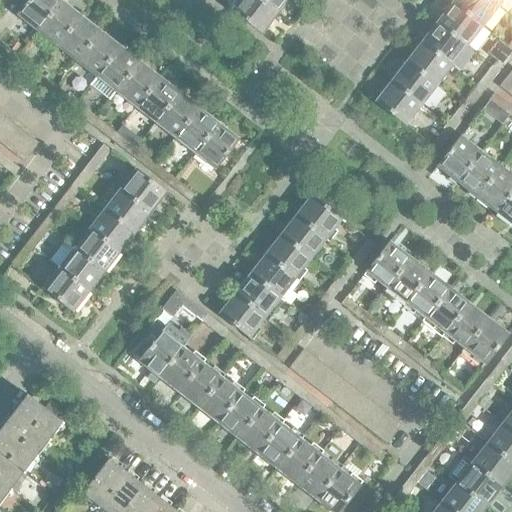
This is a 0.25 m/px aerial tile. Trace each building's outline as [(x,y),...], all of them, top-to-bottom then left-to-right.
[(37,32),(62,1),(61,0),(29,0),(17,16),(37,32)] [(263,34),(279,14),(260,0),(239,0),(232,10),(263,34)] [(260,0),(279,14),(289,0),(260,0)] [(483,27),(498,7),(489,0),(453,0),(452,3),(483,27)] [(57,47),(81,16),(62,1),(37,32),(57,47)] [(468,47),(483,27),(452,3),(436,22),(468,47)] [(76,63),(101,31),(81,16),(57,47),(76,63)] [(452,66),(468,47),(436,22),(421,42),(452,66)] [(96,78),(120,46),(101,31),(76,63),(96,78)] [(437,86),(452,66),(421,42),(406,62),(437,86)] [(0,53),(13,64),(18,57),(0,43),(0,53)] [(116,93),(140,62),(120,46),(96,78),(116,93)] [(499,71),(511,54),(511,49),(508,46),(492,66),(499,71)] [(32,79),(37,73),(18,57),(13,64),(32,79)] [(135,109),(160,77),(140,62),(116,93),(135,109)] [(422,105),(437,86),(406,62),(391,81),(422,105)] [(484,91),(499,71),(492,66),(477,86),(484,91)] [(511,91),(511,70),(499,87),(509,95),(511,91)] [(52,94),(57,88),(37,73),(32,79),(52,94)] [(155,124),(180,92),(160,77),(135,109),(155,124)] [(406,126),(422,105),(391,81),(375,101),(406,126)] [(469,110),(484,91),(477,86),(462,105),(469,110)] [(71,109),(76,103),(57,88),(52,94),(71,109)] [(175,139),(199,108),(180,92),(155,124),(175,139)] [(509,116),(511,111),(511,107),(494,93),(489,100),(509,116)] [(91,125),(96,118),(76,103),(71,109),(91,125)] [(453,130),(469,110),(462,105),(447,125),(453,130)] [(194,154),(219,123),(199,108),(175,139),(194,154)] [(0,134),(10,121),(1,114),(0,114),(0,134)] [(111,140),(116,134),(96,118),(91,125),(111,140)] [(19,128),(14,124),(10,121),(0,134),(0,143),(5,147),(19,128)] [(214,170),(217,167),(239,139),(219,123),(194,154),(214,170)] [(438,150),(453,130),(447,125),(431,145),(438,150)] [(14,154),(29,136),(19,128),(5,147),(14,154)] [(130,155),(135,149),(116,134),(111,140),(130,155)] [(457,183),(482,151),(461,135),(437,167),(457,183)] [(39,143),(29,136),(14,154),(24,162),(39,143)] [(94,170),(110,149),(103,145),(88,165),(94,170)] [(150,171),(155,164),(135,149),(130,155),(150,171)] [(477,198),(501,166),(482,151),(457,183),(477,198)] [(0,164),(14,176),(19,168),(0,153),(0,164)] [(170,186),(175,180),(155,164),(150,171),(170,186)] [(79,189),(94,170),(88,165),(72,184),(79,189)] [(496,213),(511,193),(511,174),(501,166),(477,198),(496,213)] [(151,214),(167,194),(135,169),(119,190),(151,214)] [(190,202),(195,195),(175,180),(170,186),(190,202)] [(63,209),(79,189),(72,184),(57,204),(63,209)] [(136,234),(151,214),(119,190),(104,209),(136,234)] [(511,225),(511,193),(496,213),(511,225)] [(334,230),(342,219),(311,195),(295,215),(329,241),(337,232),(334,230)] [(48,228),(63,209),(57,204),(42,224),(48,228)] [(120,253),(136,234),(104,209),(89,229),(120,253)] [(329,242),(329,241),(295,215),(280,234),(314,261),(322,251),(319,249),(326,240),(329,242)] [(33,248),(48,228),(42,224),(27,243),(33,248)] [(105,273),(120,253),(89,229),(74,248),(105,273)] [(314,262),(314,261),(280,234),(265,254),(299,280),(306,271),(304,269),(311,260),(314,262)] [(352,259),(359,264),(374,244),(368,239),(352,259)] [(384,291),(410,257),(390,242),(363,275),(374,283),(376,280),(385,288),(383,291),(384,291)] [(17,268),(33,248),(27,243),(11,263),(17,268)] [(90,292),(105,273),(74,248),(58,268),(90,292)] [(298,281),(299,280),(265,254),(250,273),(284,300),(291,290),(289,288),(296,279),(298,281)] [(403,306),(429,272),(410,257),(384,291),(393,298),(395,296),(405,303),(402,306),(403,306)] [(343,284),(359,264),(352,259),(337,279),(343,284)] [(74,313),(90,292),(58,268),(42,288),(74,313)] [(423,321),(449,287),(429,272),(403,306),(412,313),(415,311),(424,318),(422,321),(423,321)] [(283,301),(284,300),(250,273),(235,293),(268,319),(276,310),(273,308),(280,299),(283,301)] [(328,303),(343,284),(337,279),(322,298),(328,303)] [(442,336),(468,302),(449,287),(423,321),(432,329),(434,326),(444,333),(442,336)] [(268,320),(268,319),(235,293),(219,313),(253,340),(261,329),(258,327),(265,318),(268,320)] [(362,320),(367,313),(347,297),(341,304),(362,320)] [(313,323),(328,303),(322,298),(306,318),(313,323)] [(202,322),(207,315),(187,299),(182,306),(202,322)] [(462,352),(488,318),(468,302),(442,336),(452,344),(454,341),(463,348),(461,351),(462,352)] [(381,335),(386,328),(367,313),(362,320),(381,335)] [(222,337),(227,330),(207,315),(202,322),(222,337)] [(298,342),(313,323),(306,318),(291,337),(298,342)] [(484,364),(508,333),(488,318),(462,352),(471,359),(474,356),(484,364)] [(138,362),(158,378),(185,344),(191,336),(181,329),(179,331),(169,323),(163,331),(138,362)] [(401,350),(406,343),(386,328),(381,335),(401,350)] [(241,352),(246,346),(227,330),(222,337),(241,352)] [(282,363),(298,342),(291,337),(276,357),(282,363)] [(420,365),(425,358),(406,343),(401,350),(420,365)] [(178,393),(204,359),(195,352),(193,354),(183,347),(185,344),(158,378),(178,393)] [(511,345),(501,360),(508,365),(511,360),(511,345)] [(261,368),(266,361),(246,346),(241,352),(261,368)] [(299,376),(314,357),(304,349),(289,368),(299,376)] [(324,365),(316,358),(314,357),(299,376),(309,384),(324,365)] [(440,380),(445,373),(425,358),(420,365),(440,380)] [(198,408),(224,374),(214,367),(212,369),(203,362),(205,360),(204,359),(178,393),(198,408)] [(493,385),(508,365),(501,360),(486,380),(493,385)] [(281,383),(286,376),(266,361),(261,368),(281,383)] [(333,372),(328,368),(324,365),(309,384),(318,391),(333,372)] [(343,380),(340,378),(333,372),(318,391),(328,399),(343,380)] [(460,396),(465,389),(445,373),(440,380),(460,396)] [(217,424),(244,390),(234,382),(232,385),(222,377),(225,375),(224,374),(198,408),(217,424)] [(300,398),(305,391),(286,376),(281,383),(300,398)] [(338,406),(352,387),(343,380),(328,399),(338,406)] [(477,405),(493,385),(486,380),(470,399),(477,405)] [(362,395),(353,387),(352,387),(338,406),(347,414),(362,395)] [(237,439),(263,405),(254,397),(251,400),(242,392),(244,390),(217,424),(237,439)] [(320,414),(326,407),(305,391),(300,398),(320,414)] [(14,412),(46,437),(59,420),(27,395),(14,412)] [(372,402),(365,397),(362,395),(347,414),(357,421),(372,402)] [(462,424),(477,405),(470,399),(455,419),(462,424)] [(381,410),(377,407),(372,402),(357,421),(367,429),(381,410)] [(256,454),(283,420),(274,413),(271,416),(262,408),(264,405),(263,405),(237,439),(256,454)] [(340,429),(345,422),(326,407),(320,414),(340,429)] [(391,417),(390,416),(381,410),(367,429),(376,436),(391,417)] [(511,431),(511,410),(502,423),(511,431)] [(33,453),(46,437),(14,412),(1,429),(33,453)] [(386,444),(401,425),(391,417),(376,436),(386,444)] [(447,444),(462,424),(455,419),(440,438),(447,444)] [(277,470),(301,439),(303,436),(293,428),(291,431),(281,423),(284,421),(283,420),(256,454),(277,470)] [(359,444),(364,437),(345,422),(340,429),(359,444)] [(511,462),(511,431),(502,423),(486,443),(511,462)] [(0,453),(20,470),(33,453),(1,429),(0,430),(0,453)] [(379,460),(384,453),(364,437),(359,444),(379,460)] [(432,463),(447,444),(440,438),(425,458),(432,463)] [(296,485),(322,451),(312,443),(310,446),(301,439),(277,470),(296,485)] [(502,487),(511,474),(511,462),(486,443),(471,463),(502,487)] [(320,454),(323,451),(322,451),(296,485),(315,500),(342,466),(332,459),(330,462),(320,454)] [(0,480),(7,486),(20,470),(0,453),(0,480)] [(416,483),(432,463),(425,458),(409,478),(416,483)] [(102,504),(126,473),(109,459),(85,491),(102,504)] [(487,506),(502,487),(471,463),(456,482),(487,506)] [(330,511),(338,511),(362,482),(352,474),(350,477),(340,469),(342,467),(342,466),(315,500),(330,511)] [(111,511),(121,511),(143,485),(126,473),(102,504),(111,511)] [(401,503),(416,483),(409,478),(394,497),(401,503)] [(453,511),(482,511),(487,506),(456,482),(441,502),(453,511)] [(148,511),(159,498),(143,485),(121,511),(148,511)] [(393,511),(401,503),(394,497),(382,511),(393,511)] [(174,511),(176,511),(159,498),(148,511),(174,511)] [(453,511),(441,502),(432,511),(453,511)]
